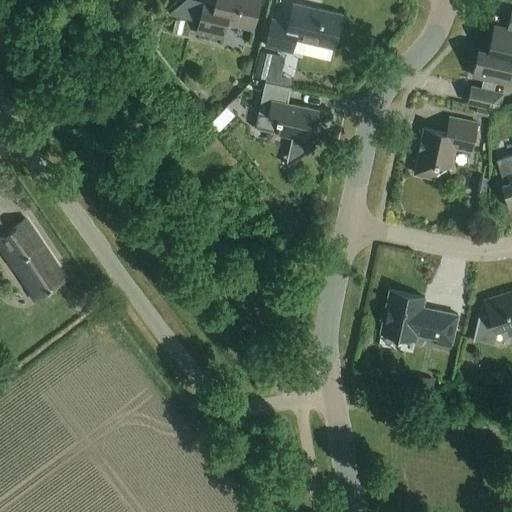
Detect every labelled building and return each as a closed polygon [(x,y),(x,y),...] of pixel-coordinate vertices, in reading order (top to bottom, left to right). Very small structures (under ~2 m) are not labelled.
[(184,0),(168,14),(169,15),(186,19),(190,0),(184,0)] [(259,0),(215,0),(215,5),(203,3),(196,33),(222,39),(226,23),(252,29),(259,0)] [(292,52),(303,54),(329,60),(332,48),(334,48),(342,15),(292,3),(288,23),(271,19),(265,46),(292,52)] [(511,10),(508,29),(493,26),(488,52),(487,52),(511,57),(511,10)] [(511,57),(487,52),(488,52),(478,49),(472,76),(508,84),(510,74),(511,73),(511,57)] [(259,51),(253,77),(268,80),(273,54),(259,51)] [(254,129),(293,137),(289,156),(292,161),(316,147),(320,127),(315,125),(319,111),(287,104),(290,88),(265,82),(254,129)] [(477,124),(449,118),(446,133),(424,129),(414,174),(434,178),(437,166),(449,169),(454,147),(471,151),(477,124)] [(501,178),(507,176),(510,187),(502,190),(509,209),(511,207),(511,154),(495,160),(501,178)] [(0,252),(35,305),(56,291),(53,286),(63,279),(24,221),(6,233),(0,224),(0,252)] [(379,321),(382,322),(380,333),(415,341),(416,335),(438,339),(436,345),(450,348),(457,315),(422,307),(424,298),(389,290),(385,309),(382,308),(379,321)] [(484,301),(489,315),(478,317),(473,340),(494,345),(497,330),(505,327),(508,335),(511,333),(511,294),(504,297),(503,295),(484,301)] [(417,376),(415,387),(432,391),(434,380),(417,376)]
